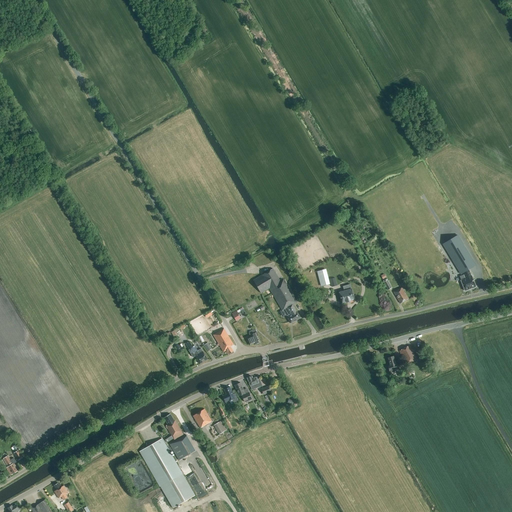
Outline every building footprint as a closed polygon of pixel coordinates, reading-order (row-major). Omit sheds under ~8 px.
[(469,270),(476,266),(462,242),(458,236),(443,244),(461,274),(462,274),(469,270)] [(280,282),(273,269),(253,280),(261,293),(269,288),(282,311),(283,310),(285,315),(286,315),(287,317),(291,324),(301,318),(297,312),(292,305),(297,302),(284,280),(280,282)] [(317,271),(321,286),(328,284),(324,269),(317,271)] [(469,270),(462,274),(462,275),(464,275),(465,279),(461,280),(465,291),(476,287),(472,276),(471,276),(469,270)] [(387,290),(392,288),(387,280),(385,281),(384,282),(383,282),(387,290)] [(342,304),(355,300),(350,284),(343,286),(344,291),(339,293),(342,304)] [(400,304),(408,299),(401,287),(394,292),(400,304)] [(236,321),(241,319),(236,311),(232,313),(236,321)] [(216,315),(208,319),(212,326),(220,322),(216,315)] [(191,327),(197,325),(194,319),(188,322),(191,327)] [(186,327),(184,325),(171,332),(174,337),(177,336),(175,333),(181,330),(186,327)] [(233,352),(230,347),(233,345),(224,329),(213,335),(223,352),(225,351),(227,354),(228,353),(229,354),(233,352)] [(252,336),(247,339),(250,345),(255,343),(257,344),(259,343),(259,341),(257,336),(258,336),(257,332),(256,332),(255,329),(253,330),(255,333),(251,334),(252,336)] [(193,347),(190,342),(186,344),(190,350),(189,350),(193,357),(195,356),(200,364),(208,360),(203,352),(201,349),(198,351),(195,346),(193,347)] [(212,349),(208,343),(203,346),(207,352),(212,349)] [(407,365),(417,360),(409,346),(399,351),(407,365)] [(395,364),(393,357),(388,358),(390,366),(388,367),(389,372),(399,369),(397,363),(395,364)] [(253,379),(252,377),(247,378),(250,386),(251,386),(252,390),(262,386),(259,379),(257,380),(256,378),(253,379)] [(243,390),(240,383),(234,385),(239,396),(241,395),(245,402),(248,401),(248,402),(252,400),(247,388),(243,390)] [(233,395),(230,387),(224,390),(226,395),(223,396),(225,402),(229,401),(232,400),(235,405),(239,403),(236,394),(233,395)] [(223,410),(221,406),(217,408),(221,415),(226,413),(224,409),(223,410)] [(200,428),(212,421),(205,409),(193,416),(200,428)] [(174,421),(170,414),(164,418),(168,425),(166,426),(167,428),(175,440),(184,434),(177,423),(175,421),(174,421)] [(219,434),(227,430),(221,421),(214,425),(219,434)] [(186,435),(170,444),(179,461),(196,451),(186,435)] [(173,508),(195,495),(162,439),(140,451),(173,508)] [(20,449),(14,453),(18,461),(23,458),(24,457),(20,449)] [(8,456),(4,459),(7,465),(8,465),(9,467),(7,468),(11,475),(17,471),(13,464),(17,462),(14,457),(10,460),(8,456)] [(59,485),(58,483),(54,485),(57,490),(55,491),(59,498),(68,493),(64,486),(62,487),(60,484),(59,485)] [(52,511),(45,500),(31,509),(33,511),(52,511)] [(64,505),(68,511),(70,511),(73,511),(68,503),(64,505)]
